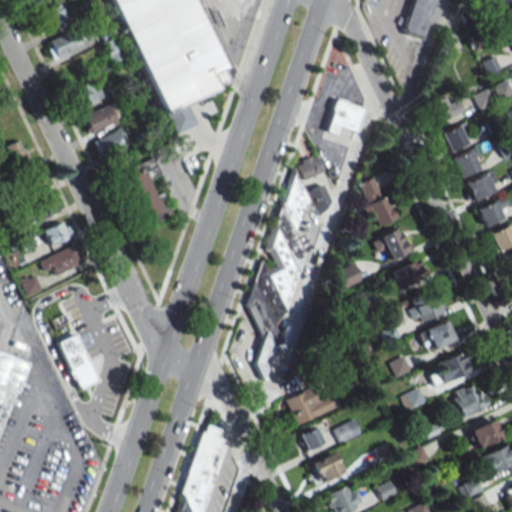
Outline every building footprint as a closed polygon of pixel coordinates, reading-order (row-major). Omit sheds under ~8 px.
[(106,0),(170,132),(190,122),(180,102),(225,80),(186,0),(106,0)] [(408,0),(398,32),(420,39),(432,0),(408,0)] [(34,14),(43,34),(66,23),(57,4),(34,14)] [(511,5),(501,7),(502,25),(511,24),(511,5)] [(51,57),(78,47),(73,30),(45,40),(51,57)] [(109,63),(120,58),(112,37),(101,42),(109,63)] [(496,69),(492,57),(481,61),(485,73),(496,69)] [(76,107),(100,96),(92,79),(68,90),(76,107)] [(492,86),(498,98),(510,92),(504,80),(492,86)] [(481,91),(471,95),(476,107),(486,103),(481,91)] [(432,122),(449,114),(440,95),(423,103),(432,122)] [(360,108),(333,98),(321,129),(348,140),(360,108)] [(112,120),(104,104),(78,117),(86,133),(112,120)] [(466,141),(460,123),(437,132),(444,149),(466,141)] [(98,156),(125,142),(117,127),(90,142),(98,156)] [(14,169),(29,161),(17,139),(2,146),(14,169)] [(480,166),(474,148),(449,157),(455,175),(480,166)] [(293,164),(301,180),(321,170),(312,154),(293,164)] [(116,170),(134,209),(156,199),(137,159),(116,170)] [(262,248),(271,264),(264,268),(258,257),(242,306),(260,337),(251,364),(261,381),(273,344),(280,340),(269,321),(280,315),(299,260),(305,257),(291,233),(297,216),(306,210),(312,213),(325,205),(327,199),(318,183),(303,192),(289,169),(262,248)] [(42,186),(33,171),(17,181),(25,196),(42,186)] [(461,181),(468,199),(496,188),(489,171),(461,181)] [(356,184),(365,204),(360,207),(365,217),(370,215),(375,226),(392,219),(372,176),(356,184)] [(481,225),(499,216),(495,207),(504,203),(501,195),(473,209),(481,225)] [(69,235),(62,220),(40,230),(47,245),(69,235)] [(374,251),(381,247),(388,260),(407,249),(395,226),(369,241),(374,251)] [(511,246),(511,227),(490,227),(490,246),(511,246)] [(36,261),(40,270),(47,267),(51,275),(78,262),(70,244),(36,261)] [(511,267),(511,249),(500,256),(507,270),(511,267)] [(387,292),(421,274),(413,259),(379,276),(387,292)] [(332,271),(340,287),(358,279),(350,262),(332,271)] [(93,285),(85,269),(59,282),(67,298),(93,285)] [(342,301),(351,318),(367,309),(357,292),(342,301)] [(439,311),(431,295),(405,306),(412,323),(439,311)] [(451,338),(442,320),(415,332),(423,351),(451,338)] [(71,333),(92,381),(75,389),(70,376),(67,377),(63,370),(65,369),(53,341),(71,333)] [(431,385),(467,370),(459,351),(423,367),(431,385)] [(0,511),(0,422),(23,363),(0,353),(0,511)] [(386,362),(392,376),(407,370),(401,355),(386,362)] [(484,404),(472,381),(447,394),(458,417),(484,404)] [(421,402),(415,388),(397,396),(403,410),(421,402)] [(282,399),(292,424),(331,407),(326,396),(314,401),(311,394),(303,398),(300,391),(282,399)] [(330,428),(336,442),(357,433),(350,418),(330,428)] [(465,430),(474,447),(497,436),(488,418),(465,430)] [(199,432),(202,433),(205,424),(221,430),(218,440),(224,442),(211,479),(208,478),(206,484),(209,485),(199,511),(188,511),(181,495),(178,494),(199,432)] [(295,434),(302,450),(319,442),(311,426),(295,434)] [(307,464),(317,483),(339,471),(328,452),(307,464)] [(455,485),(461,498),(478,490),(472,477),(455,485)] [(372,487),(378,500),(392,493),(386,480),(372,487)] [(329,511),(340,511),(358,504),(348,482),(321,494),(329,511)] [(511,484),(499,491),(509,511),(511,510),(511,484)] [(465,499),(470,511),(485,506),(480,493),(465,499)] [(178,494),(181,495),(188,511),(173,511),(172,509),(178,494)] [(404,509),(405,511),(425,511),(421,502),(404,509)]
